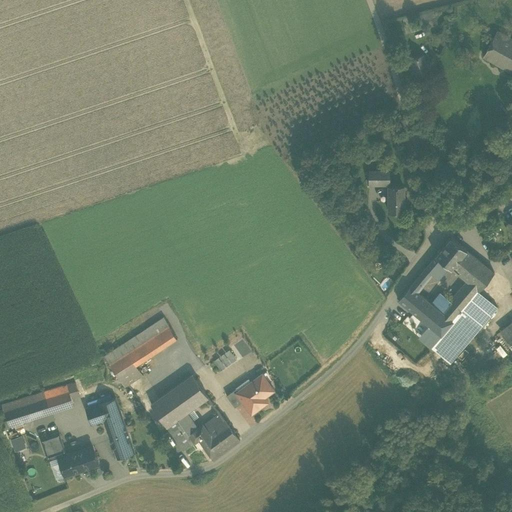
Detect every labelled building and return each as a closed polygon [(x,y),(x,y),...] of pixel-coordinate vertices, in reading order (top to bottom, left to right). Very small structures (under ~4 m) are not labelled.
[(511,38),(497,30),(483,56),(511,71),(511,38)] [(423,55),(411,59),(417,75),(429,71),(423,55)] [(510,181),(504,169),(491,174),(497,187),(510,181)] [(388,171),(370,171),(370,184),(389,183),(388,171)] [(404,211),(404,186),(388,187),(389,211),(404,211)] [(423,220),(413,221),(413,230),(424,229),(423,220)] [(493,225),(484,232),(488,239),(498,232),(493,225)] [(114,236),(73,264),(79,274),(121,246),(114,236)] [(466,249),(451,237),(436,255),(448,266),(451,268),(466,249)] [(494,272),(466,249),(451,268),(466,280),(479,290),(494,272)] [(448,266),(436,255),(427,265),(434,270),(440,276),(448,266)] [(206,256),(196,263),(202,271),(212,265),(206,256)] [(427,265),(410,286),(417,291),(434,270),(427,265)] [(466,280),(441,311),(453,321),(469,302),(479,290),(466,280)] [(417,291),(410,286),(398,300),(400,301),(423,320),(441,335),(453,321),(441,311),(417,291)] [(334,290),(311,305),(319,317),(342,302),(334,290)] [(423,320),(400,301),(390,313),(413,332),(423,320)] [(441,335),(431,347),(448,361),(485,316),(469,302),(453,321),(441,335)] [(311,305),(276,329),(283,341),(319,317),(311,305)] [(163,316),(122,343),(127,351),(136,364),(177,337),(163,316)] [(423,320),(413,332),(431,347),(441,335),(423,320)] [(511,320),(500,330),(511,345),(511,320)] [(276,329),(253,344),(261,355),(283,341),(276,329)] [(224,339),(198,354),(205,365),(211,361),(219,372),(238,360),(224,339)] [(122,343),(105,355),(110,363),(127,351),(122,343)] [(136,364),(127,351),(110,363),(125,386),(143,374),(136,364)] [(238,391),(236,392),(242,401),(251,413),(260,406),(257,402),(274,389),(262,373),(238,391)] [(192,374),(151,404),(167,426),(177,418),(187,411),(208,396),(192,374)] [(76,382),(67,385),(71,397),(80,394),(76,382)] [(49,389),(2,404),(8,423),(73,402),(71,397),(67,385),(50,390),(49,389)] [(236,388),(226,395),(235,406),(242,401),(236,392),(238,391),(236,388)] [(115,397),(86,407),(91,423),(104,419),(106,424),(110,436),(127,430),(115,397)] [(197,426),(187,411),(177,418),(194,441),(199,438),(209,431),(204,424),(203,423),(197,426)] [(220,413),(204,424),(209,431),(199,438),(214,459),(239,440),(220,413)] [(194,441),(177,418),(167,426),(184,449),(194,441)] [(106,424),(98,427),(103,440),(110,437),(110,436),(106,424)] [(127,430),(110,436),(110,437),(117,457),(135,450),(127,430)] [(59,433),(41,440),(47,458),(65,452),(59,433)] [(10,438),(15,451),(26,446),(21,434),(10,438)] [(92,445),(58,457),(65,476),(99,464),(92,445)]
